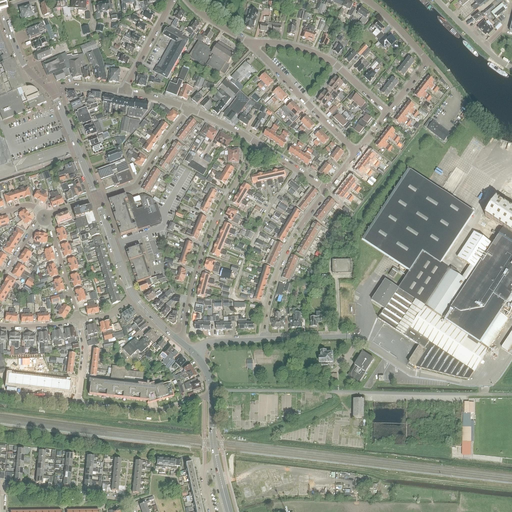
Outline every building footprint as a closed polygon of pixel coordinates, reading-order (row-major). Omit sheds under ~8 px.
[(67,9),(65,0),(59,0),(61,8),(61,9),(62,9),(64,17),(64,16),(67,16),(67,17),(70,16),(70,15),(70,14),(70,12),(70,8),(67,9)] [(70,8),(70,12),(70,14),(73,14),(73,12),(74,12),(74,9),(78,9),(79,1),(74,0),(74,1),(72,1),(71,8),(70,8)] [(130,4),(128,0),(120,0),(121,6),(122,12),(126,11),(125,5),(130,4)] [(128,0),(130,4),(134,4),(135,10),(139,10),(138,9),(141,9),(140,4),(140,3),(138,3),(137,0),(128,0)] [(460,0),(459,1),(459,2),(459,3),(460,4),(461,4),(463,6),(470,0),(469,0),(473,0),(476,3),(472,7),(475,11),(488,0),(460,0)] [(79,1),(78,9),(81,9),(81,11),(85,11),(86,11),(87,8),(85,8),(86,2),(83,2),(83,1),(79,1)] [(107,3),(104,3),(105,13),(110,12),(111,21),(117,20),(116,14),(115,14),(114,11),(113,11),(112,10),(113,8),(112,7),(111,2),(110,2),(110,1),(108,2),(107,3)] [(317,15),(322,3),(319,1),(316,9),(315,9),(313,13),(317,15)] [(353,5),(346,1),(343,8),(350,11),(348,15),(351,17),(356,9),(352,7),(353,5)] [(43,17),(53,14),(52,11),(50,11),(49,6),(48,7),(47,3),(40,5),(42,9),(41,9),(43,17)] [(100,14),(105,13),(104,3),(100,4),(100,5),(96,5),(97,8),(96,8),(97,11),(98,14),(96,14),(97,20),(101,19),(100,14)] [(326,6),(321,4),(318,14),(322,16),(326,6)] [(502,4),(491,13),(495,19),(506,10),(502,4)] [(472,17),(477,23),(479,20),(480,21),(485,16),(490,12),(495,8),(492,5),(481,14),(479,12),(472,17)] [(153,15),(146,11),(148,9),(143,6),(139,10),(143,12),(141,16),(143,17),(150,21),(153,15)] [(33,16),(32,14),(34,13),(34,14),(38,13),(36,7),(30,9),(30,7),(20,9),(21,14),(20,15),(20,17),(21,19),(22,18),(23,19),(33,16)] [(180,21),(185,13),(184,13),(184,12),(183,11),(182,12),(178,9),(174,17),(176,19),(173,23),(172,26),(176,28),(178,25),(177,25),(179,21),(180,21)] [(361,9),(357,15),(362,18),(360,21),(365,25),(368,20),(366,19),(370,15),(361,9)] [(254,27),(256,21),(258,15),(258,12),(250,10),(248,17),(248,16),(248,18),(247,18),(245,24),(246,24),(245,26),(246,27),(246,28),(251,30),(252,28),(253,29),(254,27)] [(147,26),(139,22),(138,21),(140,19),(133,15),(130,21),(138,25),(137,28),(144,32),(147,26)] [(268,27),(271,28),(272,23),(269,23),(269,22),(268,22),(269,17),(266,17),(265,22),(266,22),(265,25),(261,24),(260,31),(268,32),(268,27)] [(51,40),(55,39),(48,20),(44,21),(51,40)] [(322,32),(326,22),(321,20),(319,25),(317,30),(322,32)] [(490,28),(487,26),(486,24),(487,23),(484,20),(479,25),(480,27),(478,28),(485,35),(487,34),(488,35),(494,29),(491,27),(490,28)] [(190,27),(189,28),(188,27),(185,31),(191,35),(189,38),(192,40),(195,35),(192,34),(199,25),(194,21),(191,25),(190,25),(189,26),(190,27)] [(296,33),(297,28),(296,28),(297,22),(293,21),(292,27),(289,27),(288,31),(289,31),(288,35),(289,35),(291,36),(292,35),(294,36),(295,32),(296,33)] [(26,30),(28,36),(45,29),(42,22),(39,23),(40,24),(26,30)] [(281,33),(282,27),(282,25),(272,23),(271,28),(274,28),(273,32),(281,33)] [(374,27),(376,29),(375,31),(378,35),(380,33),(381,32),(384,29),(378,23),(375,26),(373,24),(371,27),(373,29),(374,27)] [(301,38),(307,40),(312,27),(309,26),(308,28),(305,27),(304,30),(301,38)] [(169,30),(167,29),(163,35),(173,41),(158,67),(157,67),(154,72),(167,80),(188,41),(182,37),(183,35),(175,30),(170,27),(169,30)] [(315,28),(312,27),(307,40),(308,40),(314,42),(317,34),(313,33),(315,28)] [(30,39),(30,40),(40,35),(40,34),(44,32),(45,34),(47,33),(45,29),(28,36),(29,36),(28,36),(29,39),(30,39)] [(138,43),(141,37),(130,31),(127,35),(131,37),(130,39),(138,43)] [(204,33),(202,36),(200,34),(197,39),(202,42),(204,39),(207,41),(208,39),(210,40),(214,34),(209,31),(206,34),(204,33)] [(326,47),(330,41),(326,39),(328,35),(325,33),(323,37),(324,38),(320,44),(326,47)] [(0,64),(10,60),(0,35),(0,64)] [(336,47),(333,51),(338,55),(341,50),(342,51),(344,48),(343,47),(344,45),(341,43),(345,38),(340,35),(337,39),(333,45),(336,47)] [(384,48),(389,43),(395,49),(398,46),(395,43),(397,41),(391,36),(388,39),(385,36),(382,39),(378,42),(380,43),(384,48)] [(135,48),(128,44),(129,42),(122,38),(120,41),(124,43),(122,46),(126,48),(125,50),(132,54),(135,48)] [(41,45),(46,43),(44,39),(40,40),(41,41),(40,41),(39,40),(36,41),(36,42),(32,43),(33,46),(33,47),(33,48),(33,49),(34,50),(35,50),(36,50),(37,52),(40,50),(39,48),(42,47),(41,45)] [(79,47),(82,54),(96,49),(93,41),(79,47)] [(220,74),(221,72),(223,74),(225,75),(230,67),(229,67),(230,65),(229,64),(236,53),(219,42),(214,51),(199,41),(188,57),(203,66),(204,64),(220,74)] [(356,53),(360,57),(368,48),(364,45),(356,53)] [(37,59),(38,61),(51,55),(48,48),(35,53),(35,54),(34,54),(34,55),(34,56),(36,57),(37,57),(38,59),(37,59)] [(371,51),(368,48),(362,55),(365,58),(371,51)] [(106,81),(107,79),(102,60),(98,49),(86,54),(89,63),(92,64),(94,68),(95,75),(96,75),(97,80),(101,79),(102,79),(102,78),(103,78),(103,81),(106,81)] [(349,63),(354,58),(357,55),(351,49),(348,53),(349,53),(344,59),(349,63)] [(66,56),(67,56),(67,53),(43,63),(44,65),(46,69),(48,73),(49,72),(49,73),(52,71),(53,74),(66,68),(68,67),(66,56)] [(72,56),(71,55),(67,56),(66,56),(68,67),(70,69),(71,75),(72,74),(73,78),(81,77),(79,68),(80,68),(80,67),(85,66),(82,54),(72,56)] [(126,65),(129,59),(122,56),(118,54),(116,58),(120,60),(119,61),(123,64),(123,63),(126,65)] [(382,61),(379,58),(370,67),(373,70),(382,61)] [(40,92),(38,93),(37,93),(37,92),(36,91),(36,90),(35,90),(34,89),(33,88),(32,88),(31,88),(30,88),(29,88),(28,88),(27,88),(26,88),(14,60),(12,61),(12,59),(11,60),(10,60),(0,64),(0,114),(3,121),(28,111),(37,108),(37,107),(46,103),(44,99),(44,100),(42,96),(42,97),(40,92)] [(359,73),(365,67),(366,69),(369,65),(362,59),(359,62),(360,63),(355,68),(359,73)] [(243,88),(238,84),(249,72),(252,74),(255,71),(246,62),(231,78),(233,79),(230,82),(240,91),(243,88)] [(89,78),(90,78),(88,68),(81,70),(81,71),(82,71),(82,74),(83,74),(84,79),(87,78),(88,79),(89,79),(89,78)] [(170,84),(167,93),(171,95),(172,96),(172,95),(177,97),(182,83),(189,70),(182,68),(178,80),(175,79),(174,79),(172,84),(170,84)] [(69,76),(66,69),(62,71),(54,75),(57,81),(62,79),(62,80),(65,79),(65,78),(69,76)] [(374,77),(375,76),(371,72),(370,74),(369,73),(365,78),(370,83),(375,78),(374,77)] [(146,87),(148,78),(146,78),(147,74),(144,73),(143,77),(139,76),(137,86),(141,87),(141,86),(146,87)] [(259,87),(269,78),(265,73),(259,79),(262,81),(257,85),(259,87)] [(200,89),(204,79),(194,75),(192,81),(195,83),(194,86),(200,89)] [(333,79),(331,82),(340,88),(343,84),(346,86),(348,83),(343,79),(341,82),(335,77),(334,80),(333,79)] [(425,81),(437,91),(439,89),(432,84),(434,81),(428,77),(425,81)] [(261,89),(265,85),(268,87),(273,82),(269,78),(259,87),(261,89)] [(437,91),(425,81),(421,86),(427,90),(429,88),(435,93),(437,91)] [(334,91),(332,93),(337,97),(339,99),(341,96),(339,95),(340,93),(338,91),(340,88),(331,82),(329,84),(330,85),(328,87),(334,91)] [(201,91),(202,92),(206,88),(211,90),(213,87),(214,84),(208,83),(201,91)] [(184,85),(179,97),(179,98),(187,101),(190,92),(191,92),(192,90),(194,91),(194,89),(184,85)] [(425,93),(427,90),(421,86),(418,90),(430,100),(432,98),(425,93)] [(273,102),(283,92),(279,88),(273,93),(276,95),(271,100),(273,102)] [(389,94),(382,88),(381,89),(383,90),(381,93),(387,97),(389,94)] [(221,100),(220,101),(225,105),(231,98),(226,94),(223,91),(221,90),(219,91),(217,89),(214,92),(222,99),(221,100)] [(422,97),(424,98),(429,102),(430,100),(418,90),(414,95),(420,99),(422,97)] [(72,100),(73,103),(80,100),(79,100),(82,99),(81,96),(77,97),(75,91),(69,91),(67,92),(66,94),(67,94),(70,101),(72,100)] [(197,104),(197,105),(203,98),(201,97),(204,94),(201,91),(192,100),(196,105),(197,104)] [(236,96),(237,98),(228,109),(221,116),(225,119),(226,117),(231,121),(236,114),(238,116),(245,108),(250,101),(250,100),(240,91),(236,96)] [(322,93),(320,96),(329,102),(331,104),(337,97),(332,93),(330,96),(325,91),(323,93),(322,93)] [(274,103),(279,99),(282,102),(287,96),(283,92),(273,102),(274,103)] [(360,99),(361,98),(358,95),(357,96),(353,92),(353,93),(348,99),(351,101),(352,100),(354,102),(352,105),(354,107),(361,99),(360,99)] [(87,102),(86,102),(87,104),(88,107),(90,106),(95,104),(96,103),(94,103),(95,101),(95,94),(91,93),(91,94),(88,94),(87,102)] [(251,97),(257,103),(260,100),(254,94),(251,97)] [(113,105),(114,98),(114,97),(113,97),(111,96),(111,97),(109,97),(106,115),(109,114),(110,104),(113,105)] [(213,100),(218,104),(220,101),(221,100),(217,96),(213,100)] [(327,105),(329,102),(320,96),(318,98),(319,99),(317,101),(325,107),(324,108),(327,110),(329,107),(327,105)] [(82,106),(87,104),(86,102),(85,100),(85,97),(82,99),(79,100),(80,100),(73,103),(71,104),(74,111),(81,108),(82,107),(82,106)] [(213,102),(208,98),(201,106),(205,110),(206,110),(207,109),(209,110),(213,105),(211,104),(213,102)] [(361,100),(361,99),(354,107),(356,108),(358,106),(360,108),(359,109),(362,112),(368,106),(368,107),(364,103),(365,102),(362,99),(361,100)] [(131,101),(130,101),(129,108),(127,116),(133,117),(136,102),(133,102),(133,101),(132,101),(131,101)] [(133,117),(138,118),(141,102),(139,102),(139,101),(138,101),(137,101),(136,101),(136,102),(133,117)] [(225,105),(220,101),(213,110),(218,114),(225,105)] [(143,102),(142,102),(141,102),(138,118),(141,119),(147,111),(149,103),(144,103),(144,102),(143,102)] [(290,113),(291,112),(297,106),(293,102),(287,108),(289,109),(285,112),(284,113),(284,114),(285,114),(280,119),(282,121),(287,116),(288,118),(291,115),(290,113)] [(405,106),(417,116),(419,114),(412,109),(414,106),(409,102),(405,106)] [(256,103),(254,107),(253,109),(259,112),(262,106),(256,103)] [(77,116),(78,119),(90,115),(88,112),(98,108),(96,104),(95,104),(90,106),(90,108),(79,112),(79,114),(76,115),(77,116)] [(297,106),(291,112),(295,116),(301,111),(297,106)] [(332,115),(338,109),(334,106),(328,112),(332,115)] [(417,116),(405,106),(402,111),(407,115),(409,113),(415,118),(417,116)] [(420,111),(426,117),(429,114),(423,108),(420,111)] [(165,110),(176,119),(179,116),(177,115),(178,114),(173,110),(171,112),(166,109),(165,110)] [(172,121),(173,123),(176,119),(165,110),(163,112),(168,116),(166,118),(171,122),(172,121)] [(338,123),(338,124),(345,116),(343,115),(341,117),(339,115),(340,113),(337,111),(331,116),(335,120),(334,121),(337,124),(338,123)] [(406,118),(407,115),(402,111),(398,115),(410,125),(412,122),(406,118)] [(261,124),(264,120),(263,120),(266,116),(261,113),(259,117),(252,128),(257,131),(261,124)] [(361,119),(359,122),(366,127),(368,123),(369,124),(372,121),(371,120),(372,119),(372,118),(371,119),(363,113),(362,115),(364,117),(362,120),(361,119)] [(91,118),(90,115),(78,119),(80,123),(79,124),(80,124),(83,123),(83,124),(92,121),(93,123),(107,118),(107,117),(104,118),(103,114),(95,117),(91,118)] [(402,122),(405,123),(409,127),(410,125),(398,115),(395,120),(400,124),(402,122)] [(246,118),(243,124),(248,126),(253,118),(250,116),(248,119),(246,118)] [(338,125),(341,128),(342,127),(346,131),(345,130),(351,124),(348,122),(347,123),(345,121),(347,118),(345,116),(338,124),(339,124),(338,125)] [(304,128),(305,126),(311,121),(307,117),(301,122),(303,124),(299,129),(301,131),(304,128)] [(107,118),(93,123),(88,125),(89,126),(84,128),(86,134),(86,135),(86,136),(87,136),(88,137),(97,133),(98,135),(103,133),(99,122),(102,121),(102,120),(107,118)] [(191,118),(187,123),(195,129),(197,126),(200,127),(201,126),(191,118)] [(152,122),(165,131),(168,126),(162,122),(160,125),(157,123),(157,122),(154,119),(152,122)] [(430,119),(424,127),(427,129),(433,121),(430,119)] [(311,121),(305,126),(310,131),(315,125),(311,121)] [(444,141),(450,134),(433,121),(427,129),(444,141)] [(161,135),(165,131),(152,122),(151,123),(157,128),(155,131),(161,135)] [(360,134),(361,134),(363,131),(366,127),(359,122),(357,125),(358,126),(356,128),(353,126),(352,128),(351,128),(359,134),(359,135),(360,134)] [(187,123),(183,128),(193,136),(195,134),(192,132),(195,129),(187,123)] [(205,140),(206,138),(211,129),(206,125),(199,136),(201,138),(201,137),(205,140)] [(386,131),(398,141),(400,139),(393,134),(395,131),(389,127),(386,131)] [(192,137),(193,136),(183,128),(180,133),(187,139),(190,135),(192,137)] [(264,135),(268,138),(274,130),(272,128),(270,131),(267,129),(264,135)] [(217,132),(211,129),(206,138),(210,140),(208,142),(210,144),(217,132)] [(158,140),(161,135),(155,131),(153,134),(149,130),(147,132),(158,140)] [(273,142),(277,136),(274,134),(276,132),(276,131),(274,130),(268,138),(273,142)] [(315,136),(318,139),(313,143),(315,145),(325,135),(321,131),(315,136)] [(398,141),(386,131),(382,136),(388,140),(390,138),(397,143),(398,141)] [(98,140),(103,138),(105,138),(104,136),(109,134),(108,132),(97,136),(97,137),(89,140),(90,143),(90,144),(90,145),(91,145),(91,146),(99,143),(98,140)] [(149,140),(155,144),(158,140),(147,132),(146,134),(151,137),(149,140)] [(221,145),(226,136),(220,132),(213,144),(216,145),(217,143),(221,145)] [(185,142),(187,139),(180,133),(176,138),(186,145),(187,144),(185,142)] [(278,145),(283,137),(281,135),(280,138),(277,136),(273,142),(278,145)] [(316,147),(321,142),(324,145),(329,140),(325,135),(315,145),(316,147)] [(227,148),(232,139),(226,136),(221,145),(227,148)] [(386,143),(388,140),(382,136),(379,140),(391,150),(393,148),(386,143)] [(283,137),(278,145),(283,148),(287,143),(284,141),(286,138),(283,137)] [(155,144),(149,140),(147,143),(142,139),(141,141),(152,149),(155,144)] [(197,139),(193,145),(197,148),(201,141),(197,139)] [(383,147),(385,149),(390,152),(391,150),(379,140),(375,145),(381,149),(383,147)] [(107,146),(107,144),(109,143),(108,141),(104,142),(105,144),(101,145),(101,144),(91,148),(93,151),(92,152),(93,154),(94,154),(94,155),(102,152),(101,149),(107,146)] [(152,149),(141,141),(139,143),(144,146),(142,149),(148,153),(152,149)] [(176,142),(172,147),(183,154),(184,153),(181,151),(184,147),(176,142)] [(288,152),(293,156),(299,148),(302,143),(300,142),(298,145),(295,148),(292,146),(288,152)] [(298,159),(302,153),(299,151),(304,145),(302,143),(299,148),(293,156),(298,159)] [(123,156),(123,155),(119,145),(115,147),(116,148),(115,148),(115,150),(116,150),(117,151),(107,155),(107,156),(106,156),(107,159),(106,159),(105,158),(106,162),(107,162),(107,161),(108,161),(108,163),(109,163),(110,163),(120,159),(121,158),(121,157),(123,156)] [(183,154),(172,147),(169,152),(177,157),(179,154),(182,156),(183,154)] [(344,153),(338,148),(337,147),(334,150),(336,151),(334,153),(340,158),(344,153)] [(302,153),(298,159),(303,162),(311,150),(309,148),(305,155),(302,153)] [(312,160),(309,158),(313,151),(311,150),(303,162),(308,166),(312,160)] [(179,159),(177,157),(169,152),(165,157),(173,162),(176,159),(178,161),(179,159)] [(337,163),(340,158),(334,153),(334,154),(332,152),(331,154),(333,155),(331,158),(337,163)] [(370,152),(366,156),(374,163),(376,161),(373,159),(376,156),(370,152)] [(134,153),(132,156),(144,164),(146,160),(144,159),(145,158),(140,155),(139,156),(134,153)] [(189,164),(194,157),(189,154),(185,161),(189,164)] [(209,163),(212,158),(207,155),(204,160),(209,163)] [(140,166),(142,167),(144,164),(132,156),(131,158),(136,161),(134,163),(139,167),(140,166)] [(239,163),(239,156),(228,156),(228,163),(230,163),(230,164),(232,165),(232,163),(239,163)] [(366,156),(363,161),(369,165),(370,163),(373,165),(374,163),(366,156)] [(171,166),(173,162),(165,157),(162,162),(172,169),(174,168),(171,166)] [(115,175),(128,170),(125,163),(124,159),(120,161),(121,164),(98,173),(101,180),(113,176),(113,178),(116,177),(115,175)] [(367,168),(369,165),(363,161),(359,166),(367,172),(369,170),(367,168)] [(171,171),(172,169),(162,162),(158,167),(167,172),(169,169),(171,171)] [(322,169),(328,173),(332,169),(329,166),(331,164),(328,162),(322,169)] [(68,174),(68,175),(77,171),(74,163),(68,165),(64,166),(65,169),(64,170),(65,171),(57,174),(58,177),(65,174),(65,175),(68,174)] [(231,174),(234,169),(228,165),(225,163),(224,165),(227,167),(225,170),(231,174)] [(366,174),(367,172),(359,166),(356,170),(361,175),(364,172),(366,174)] [(154,169),(151,174),(159,179),(162,175),(164,177),(165,175),(154,169)] [(325,178),(328,173),(322,169),(319,173),(325,178)] [(488,352),(495,340),(511,313),(511,209),(496,199),(485,215),(491,219),(504,228),(493,244),(474,232),(458,257),(461,259),(460,262),(464,265),(465,262),(470,266),(466,272),(464,275),(462,278),(456,274),(458,271),(451,267),(450,270),(440,263),(474,213),(408,169),(408,170),(402,180),(401,179),(401,180),(395,190),(395,189),(394,190),(395,190),(388,200),(388,199),(388,200),(382,210),(381,209),(381,210),(382,210),(375,220),(375,219),(375,220),(369,230),(368,229),(368,230),(362,240),(362,239),(361,240),(410,272),(401,285),(402,285),(399,289),(386,280),(372,301),(385,309),(378,319),(420,346),(409,363),(414,367),(456,377),(469,379),(474,372),(488,352)] [(132,181),(128,170),(115,175),(116,177),(113,178),(102,182),(106,190),(114,187),(114,188),(132,181)] [(228,179),(231,174),(225,170),(222,174),(220,172),(219,174),(228,179)] [(278,170),(273,172),(275,179),(278,178),(279,184),(281,183),(278,170)] [(376,179),(378,177),(370,170),(369,173),(371,174),(376,179)] [(79,177),(77,171),(68,175),(70,179),(73,178),(74,180),(79,177)] [(215,178),(218,180),(225,185),(228,179),(219,174),(216,172),(215,175),(217,176),(215,178)] [(268,173),(262,174),(264,181),(267,181),(268,186),(270,186),(268,173)] [(157,183),(159,179),(151,174),(148,179),(159,186),(160,184),(157,183)] [(259,188),(257,175),(251,176),(253,184),(256,183),(258,188),(259,188)] [(347,182),(359,191),(361,189),(354,184),(356,181),(351,177),(347,182)] [(71,189),(70,189),(73,198),(77,197),(86,193),(80,179),(74,181),(75,183),(72,184),(73,187),(70,188),(71,189)] [(158,187),(159,186),(148,179),(145,184),(153,189),(155,186),(158,187)] [(359,191),(347,182),(343,186),(349,191),(351,188),(358,193),(359,191)] [(254,193),(249,190),(251,187),(244,183),(241,188),(253,195),(254,193)] [(151,193),(153,189),(145,184),(142,189),(152,196),(154,194),(151,193)] [(216,188),(208,184),(205,190),(204,192),(215,198),(215,196),(217,192),(214,191),(216,188)] [(309,188),(307,191),(315,197),(318,192),(308,184),(307,186),(309,188)] [(21,187),(24,198),(30,196),(28,188),(25,189),(24,186),(21,187)] [(347,193),(349,191),(343,186),(340,191),(352,200),(354,198),(347,193)] [(20,190),(15,191),(18,200),(24,198),(21,187),(19,188),(20,190)] [(239,193),(245,197),(247,194),(252,197),(253,195),(241,188),(239,193)] [(74,199),(73,198),(70,189),(66,190),(67,193),(64,194),(67,202),(74,199)] [(33,198),(39,200),(44,191),(41,190),(40,192),(39,191),(38,192),(37,191),(33,198)] [(18,200),(15,191),(10,193),(12,202),(18,200)] [(46,192),(44,191),(39,200),(44,203),(47,197),(46,196),(46,195),(45,195),(46,192)] [(57,191),(53,193),(58,206),(63,204),(61,197),(60,198),(57,191)] [(301,194),(311,202),(315,197),(307,191),(304,194),(302,193),(301,194)] [(344,197),(346,199),(351,202),(352,200),(340,191),(336,195),(342,200),(344,197)] [(58,206),(53,193),(53,192),(50,193),(52,199),(51,200),(51,201),(50,201),(52,208),(58,206)] [(214,199),(215,198),(204,192),(203,194),(206,195),(206,194),(207,195),(205,199),(212,202),(213,199),(214,199)] [(6,203),(12,202),(10,193),(4,195),(6,203)] [(243,200),(245,197),(239,193),(236,198),(247,205),(248,203),(243,200)] [(299,201),(307,207),(311,202),(301,194),(300,195),(302,197),(299,201)] [(137,209),(134,200),(134,199),(133,198),(133,197),(132,197),(131,196),(130,196),(129,196),(128,195),(127,196),(126,196),(109,201),(112,210),(114,209),(115,211),(113,212),(120,233),(121,234),(121,235),(122,235),(123,235),(161,223),(153,199),(145,195),(139,197),(143,208),(137,209)] [(264,202),(256,197),(254,200),(256,201),(255,203),(261,206),(264,202)] [(236,198),(233,203),(239,207),(241,204),(246,206),(247,205),(236,198)] [(325,202),(333,208),(336,205),(338,207),(339,205),(329,198),(325,202)] [(210,206),(212,202),(205,199),(203,203),(202,203),(202,202),(199,200),(199,202),(209,208),(210,206)] [(307,207),(299,201),(297,204),(295,202),(293,204),(303,211),(307,207)] [(209,209),(209,208),(199,202),(198,204),(200,205),(201,204),(202,205),(200,209),(206,212),(208,209),(209,209)] [(322,207),(332,215),(333,214),(330,212),(333,208),(325,202),(322,207)] [(278,206),(287,212),(288,210),(287,209),(288,208),(280,203),(278,206)] [(78,229),(88,226),(96,224),(94,218),(92,211),(90,206),(79,209),(82,219),(78,221),(75,221),(78,229)] [(318,212),(326,218),(328,215),(331,216),(332,215),(322,207),(318,212)] [(228,212),(240,219),(241,217),(236,214),(237,211),(232,209),(232,210),(230,208),(228,212)] [(289,209),(287,211),(298,217),(299,216),(298,216),(300,212),(294,208),(292,213),(290,212),(291,211),(289,209)] [(73,211),(75,219),(77,218),(78,221),(82,219),(79,209),(73,211)] [(21,219),(22,220),(29,215),(25,210),(23,211),(19,214),(19,215),(19,216),(18,217),(20,220),(21,219)] [(297,219),(298,217),(287,211),(286,213),(289,214),(291,214),(288,218),(294,222),(296,218),(297,219)] [(239,221),(240,219),(228,212),(226,216),(228,217),(227,218),(233,221),(234,218),(239,221)] [(261,214),(256,212),(253,217),(259,220),(261,214)] [(323,221),(326,218),(318,212),(314,217),(324,225),(325,223),(323,221)] [(67,213),(61,215),(66,227),(68,226),(75,223),(75,221),(71,221),(69,214),(67,213)] [(199,217),(198,221),(204,224),(207,218),(197,214),(196,216),(198,217),(198,216),(199,217)] [(32,220),(29,215),(22,220),(25,224),(26,224),(27,225),(31,221),(32,220)] [(63,228),(66,227),(61,215),(56,217),(55,219),(58,228),(63,227),(63,228)] [(283,219),(281,221),(292,227),(293,226),(292,226),(294,222),(288,218),(286,222),(285,222),(285,221),(283,219)] [(202,229),(204,224),(198,221),(196,225),(195,224),(193,223),(192,225),(202,229)] [(285,224),(283,228),(289,232),(291,228),(291,229),(292,227),(281,221),(280,223),(283,224),(283,223),(285,224)] [(325,229),(322,227),(323,227),(315,222),(311,227),(322,233),(325,229)] [(236,231),(231,229),(232,226),(225,223),(223,228),(235,233),(236,231)] [(88,231),(88,232),(98,229),(96,224),(88,226),(89,229),(85,230),(86,232),(88,231)] [(195,228),(193,232),(200,235),(202,229),(192,225),(191,227),(193,228),(193,227),(195,228)] [(308,232),(317,237),(319,233),(321,235),(322,233),(311,227),(308,232)] [(277,229),(276,231),(286,237),(287,236),(286,235),(289,232),(283,228),(280,232),(279,231),(279,230),(277,229)] [(11,233),(20,239),(24,234),(16,229),(15,232),(13,230),(11,233)] [(197,240),(200,235),(193,232),(192,232),(188,230),(185,235),(197,240)] [(239,235),(250,240),(253,234),(247,231),(246,233),(241,231),(239,235)] [(286,237),(276,231),(274,233),(277,234),(278,233),(279,234),(277,238),(283,242),(285,238),(285,239),(286,237)] [(80,234),(82,242),(88,241),(87,238),(89,238),(87,232),(80,234)] [(305,237),(316,244),(317,242),(314,241),(317,237),(308,232),(305,237)] [(10,240),(17,244),(20,239),(11,233),(10,235),(12,236),(10,240)] [(67,238),(66,236),(69,235),(68,233),(58,236),(59,242),(66,240),(66,239),(67,238)] [(78,238),(76,233),(71,235),(74,243),(80,242),(78,237),(78,238)] [(226,240),(228,236),(221,234),(219,239),(231,244),(231,242),(226,240)] [(302,242),(310,247),(313,244),(315,245),(316,244),(305,237),(302,242)] [(91,246),(102,243),(100,238),(92,240),(93,243),(91,244),(91,246)] [(274,243),(272,246),(281,250),(283,245),(272,239),(271,241),(274,243)] [(14,249),(17,244),(10,240),(8,243),(6,242),(5,244),(14,249)] [(299,248),(310,254),(311,252),(308,251),(310,247),(302,242),(299,248)] [(3,246),(5,247),(3,250),(10,255),(14,249),(5,244),(3,246)] [(222,250),(223,247),(217,244),(214,249),(226,254),(227,252),(222,250)] [(130,258),(142,254),(146,253),(143,245),(126,251),(129,259),(130,258)] [(191,251),(192,249),(180,246),(179,248),(182,249),(183,248),(184,248),(183,252),(189,255),(191,251)] [(268,249),(267,251),(278,256),(281,250),(272,246),(270,250),(268,249)] [(73,248),(63,251),(64,257),(71,255),(70,254),(71,253),(71,251),(74,251),(73,248)] [(309,256),(310,254),(299,248),(296,253),(304,258),(306,254),(309,256)] [(43,255),(44,257),(53,254),(51,249),(45,251),(45,252),(44,252),(44,254),(43,255)] [(226,254),(214,249),(212,254),(219,257),(220,254),(226,256),(226,254)] [(32,260),(29,259),(31,255),(30,255),(31,254),(25,250),(22,255),(31,261),(32,260)] [(269,254),(267,257),(276,261),(278,256),(267,251),(266,252),(269,254)] [(148,274),(142,254),(130,258),(131,261),(129,261),(131,266),(133,265),(135,270),(133,271),(137,283),(151,278),(150,273),(148,274)] [(31,261),(22,255),(19,260),(25,263),(25,262),(26,263),(28,260),(30,262),(31,261)] [(291,255),(289,260),(298,264),(300,260),(302,262),(303,260),(291,255)] [(187,262),(188,260),(177,256),(176,259),(179,259),(179,258),(181,259),(179,263),(186,265),(187,262)] [(273,267),(276,261),(267,257),(265,261),(263,260),(262,262),(273,267)] [(210,260),(208,260),(206,264),(220,268),(220,266),(215,264),(216,261),(210,259),(210,260)] [(298,264),(289,260),(287,266),(298,271),(299,269),(296,268),(298,264)] [(332,274),(351,273),(351,260),(332,260),(332,274)] [(80,263),(69,266),(71,272),(77,270),(77,268),(78,268),(78,266),(80,265),(80,263)] [(28,274),(23,271),(24,270),(23,269),(24,268),(18,264),(15,269),(24,275),(27,277),(28,274)] [(46,273),(56,270),(54,264),(47,266),(48,268),(47,268),(47,270),(46,271),(46,273)] [(218,273),(220,268),(206,264),(205,268),(207,268),(207,269),(218,273)] [(284,272),(293,275),(295,271),(298,273),(298,271),(287,266),(284,272)] [(393,279),(398,271),(394,268),(389,276),(393,279)] [(24,275),(15,269),(12,274),(18,278),(18,277),(19,277),(20,277),(22,278),(24,275)] [(176,274),(186,277),(186,275),(186,272),(185,272),(185,270),(179,269),(179,272),(177,271),(176,274)] [(228,279),(230,271),(223,269),(222,272),(222,271),(220,277),(228,279)] [(269,276),(270,274),(258,270),(257,272),(260,273),(260,272),(262,273),(261,277),(267,279),(268,275),(269,276)] [(292,279),(293,275),(284,272),(282,277),(288,280),(294,282),(294,280),(292,279)] [(184,279),(185,279),(186,277),(176,274),(175,277),(177,277),(176,281),(182,283),(183,281),(184,282),(184,279)] [(215,281),(209,279),(210,276),(203,274),(202,280),(214,283),(215,281)] [(164,278),(163,275),(157,277),(158,280),(161,279),(162,284),(167,283),(165,278),(164,278)] [(20,286),(14,283),(15,281),(8,277),(5,282),(14,288),(15,287),(18,289),(20,286)] [(25,285),(26,285),(32,289),(33,286),(32,285),(34,281),(29,278),(25,285)] [(82,278),(72,282),(74,287),(80,285),(80,284),(81,284),(80,282),(83,281),(82,278)] [(225,284),(227,279),(221,278),(218,286),(220,287),(220,288),(222,289),(224,284),(225,284)] [(53,287),(62,285),(61,279),(54,281),(55,282),(53,283),(54,284),(52,285),(53,287)] [(148,289),(147,286),(151,284),(149,279),(144,281),(145,283),(139,285),(141,291),(148,289)] [(259,284),(257,288),(264,290),(265,286),(266,286),(266,285),(254,281),(254,283),(257,284),(257,283),(259,284)] [(14,288),(5,282),(1,287),(9,292),(11,288),(13,289),(14,288)] [(285,285),(280,283),(276,295),(281,296),(285,285)] [(293,285),(287,283),(284,291),(290,293),(293,285)] [(206,290),(207,287),(200,285),(199,290),(212,294),(212,292),(206,290)] [(7,295),(9,292),(1,287),(0,289),(0,293),(8,299),(9,296),(7,295)] [(155,294),(152,290),(144,296),(149,302),(156,297),(157,299),(162,295),(159,291),(155,294)] [(91,301),(97,299),(95,292),(89,294),(91,301)] [(263,296),(251,292),(250,294),(253,295),(254,294),(255,295),(254,299),(260,301),(262,298),(263,296)] [(87,294),(77,297),(78,303),(85,301),(84,299),(85,299),(85,297),(88,296),(87,294)] [(158,310),(164,304),(162,302),(167,297),(164,294),(160,297),(161,298),(153,305),(158,310)] [(169,302),(172,305),(174,302),(179,303),(180,297),(176,296),(169,302)] [(169,308),(172,305),(169,302),(165,306),(166,306),(160,314),(165,318),(171,310),(169,308)] [(58,305),(57,308),(67,314),(70,309),(64,305),(62,308),(58,305)] [(64,319),(67,314),(57,308),(55,310),(59,313),(58,315),(64,319)] [(133,317),(136,315),(133,311),(131,309),(130,309),(127,310),(126,310),(120,315),(123,319),(119,321),(122,327),(125,337),(128,336),(126,327),(128,330),(131,328),(131,327),(132,326),(130,324),(130,323),(129,321),(134,318),(133,317)] [(171,315),(167,320),(173,325),(174,326),(175,326),(175,325),(176,325),(176,324),(177,316),(177,312),(174,312),(174,316),(171,315)] [(319,323),(322,322),(322,318),(321,313),(317,313),(317,318),(311,318),(312,327),(317,327),(317,324),(319,324),(319,323)] [(247,329),(247,323),(246,323),(246,320),(242,320),(241,316),(239,316),(239,330),(247,329)] [(132,326),(135,330),(144,322),(140,318),(134,323),(135,324),(132,326)] [(108,321),(104,323),(106,332),(108,340),(112,339),(110,331),(112,330),(111,325),(109,326),(108,321)] [(203,322),(203,324),(202,330),(210,331),(211,325),(209,325),(209,322),(203,321),(203,322)] [(147,326),(144,322),(135,330),(137,333),(140,331),(141,332),(147,326)] [(217,331),(224,330),(224,322),(219,322),(219,324),(216,324),(217,331)] [(232,324),(227,324),(227,322),(224,322),(224,330),(232,330),(232,324)] [(104,341),(108,340),(106,332),(104,323),(99,324),(100,328),(99,328),(100,333),(102,332),(104,341)] [(99,344),(98,338),(97,334),(99,333),(98,328),(96,329),(95,325),(91,326),(96,345),(99,344)] [(92,346),(96,345),(91,326),(86,327),(87,331),(86,331),(88,336),(90,335),(92,346)] [(128,344),(123,350),(130,358),(138,350),(155,334),(151,330),(144,335),(146,337),(144,339),(143,338),(139,342),(135,339),(128,344)] [(124,338),(123,332),(114,334),(115,340),(124,338)] [(508,351),(511,344),(511,332),(502,347),(508,351)] [(155,334),(138,350),(141,354),(150,345),(149,345),(151,342),(153,344),(159,338),(155,334)] [(161,340),(157,345),(155,343),(152,347),(156,351),(159,348),(161,350),(166,344),(161,340)] [(117,346),(116,341),(109,343),(103,344),(103,349),(110,347),(110,350),(114,349),(113,346),(117,346)] [(175,362),(172,358),(174,357),(175,357),(178,354),(175,350),(171,355),(170,353),(173,349),(168,345),(162,353),(160,356),(164,360),(162,363),(167,366),(166,367),(168,369),(175,362)] [(65,359),(65,360),(74,361),(75,354),(69,353),(66,352),(66,355),(69,355),(69,358),(68,359),(65,359)] [(328,368),(333,368),(333,353),(326,353),(326,352),(321,352),(321,358),(320,358),(320,359),(320,360),(320,362),(320,364),(322,364),(322,367),(327,367),(327,364),(328,364),(328,368)] [(368,370),(374,360),(363,352),(357,363),(356,363),(349,374),(349,373),(348,376),(359,384),(361,381),(364,376),(368,370)] [(180,368),(186,361),(185,360),(183,357),(182,358),(181,357),(175,364),(176,364),(172,368),(175,370),(178,367),(180,368)] [(176,381),(182,377),(194,370),(190,365),(183,369),(184,371),(179,375),(174,378),(176,381)] [(143,379),(143,373),(127,371),(125,367),(112,366),(110,378),(122,380),(122,379),(124,379),(124,377),(143,379)] [(189,380),(197,375),(194,370),(182,377),(183,379),(182,380),(182,381),(188,378),(189,380)] [(46,389),(46,390),(54,391),(55,390),(55,389),(61,390),(61,391),(69,393),(71,380),(66,379),(66,382),(8,375),(7,385),(11,386),(12,385),(12,384),(18,385),(18,386),(18,387),(26,387),(26,386),(32,386),(32,387),(32,388),(40,389),(40,388),(40,387),(46,388),(46,389)] [(192,390),(200,388),(199,382),(196,382),(195,379),(191,380),(187,382),(184,384),(186,390),(192,388),(192,390)] [(148,401),(148,403),(148,404),(157,401),(162,400),(162,398),(168,396),(168,398),(173,396),(172,391),(170,385),(167,386),(166,384),(171,383),(171,382),(153,387),(153,384),(154,384),(149,385),(149,383),(146,383),(146,385),(137,384),(138,384),(138,386),(89,380),(89,381),(89,383),(90,383),(90,387),(89,395),(106,397),(106,395),(109,395),(109,397),(123,398),(123,396),(126,397),(126,399),(139,400),(140,398),(143,399),(142,401),(148,401)] [(354,418),(364,418),(364,400),(354,399),(354,418)] [(475,402),(465,402),(465,404),(463,404),(463,413),(465,413),(465,415),(469,415),(469,413),(474,413),(475,402)] [(18,450),(17,455),(17,456),(24,456),(24,449),(18,449),(18,448),(14,447),(14,450),(18,450)] [(66,455),(66,459),(66,460),(72,461),(73,454),(66,454),(66,453),(63,452),(62,455),(66,455)] [(110,464),(110,465),(120,466),(121,459),(114,459),(114,458),(111,458),(110,460),(114,460),(114,464),(110,464)] [(71,467),(72,461),(66,460),(66,459),(62,459),(62,461),(62,465),(65,466),(65,467),(71,467)] [(23,469),(23,462),(17,461),(13,460),(13,463),(16,463),(16,467),(16,468),(23,469)] [(187,470),(184,471),(185,473),(187,473),(190,484),(191,490),(192,493),(190,493),(190,496),(189,496),(190,502),(194,501),(194,505),(193,505),(193,507),(195,507),(195,511),(202,511),(193,468),(192,463),(191,463),(185,464),(186,465),(187,470)] [(65,468),(64,472),(64,473),(71,474),(71,467),(65,467),(65,466),(62,465),(61,465),(61,468),(65,468)] [(22,475),(23,469),(16,468),(16,467),(12,467),(12,469),(16,469),(15,473),(15,474),(22,475)] [(70,480),(71,474),(64,473),(64,472),(61,472),(60,474),(61,475),(64,476),(64,478),(64,479),(70,480)] [(21,481),(22,475),(15,474),(15,473),(12,473),(11,475),(15,476),(15,481),(21,481)] [(70,486),(70,480),(64,479),(64,478),(60,478),(60,480),(63,481),(63,486),(70,486)] [(148,509),(147,508),(146,504),(149,503),(149,501),(148,501),(145,502),(146,503),(139,505),(142,511),(148,509)]
